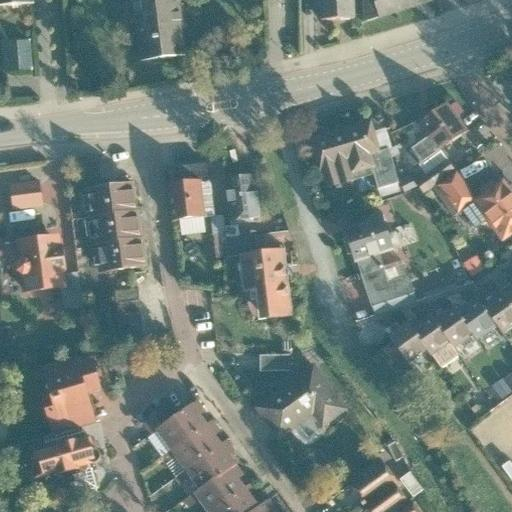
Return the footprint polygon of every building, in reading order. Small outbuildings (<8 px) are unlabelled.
[(37,0),(0,0),(0,9),(38,7),(37,0)] [(131,0),(135,63),(187,60),(183,0),(131,0)] [(325,0),(326,23),(357,22),(356,0),(325,0)] [(440,0),(375,0),(382,21),(442,4),(440,0)] [(33,37),(2,41),(6,77),(38,73),(33,37)] [(465,131),(446,105),(420,124),(427,136),(410,148),(420,163),(465,131)] [(369,121),(309,138),(322,187),(371,175),(376,189),(397,183),(387,149),(377,152),(369,121)] [(257,175),(226,179),(230,220),(262,217),(257,175)] [(457,215),(473,202),(452,176),(436,188),(457,215)] [(202,180),(170,184),(175,220),(207,216),(202,180)] [(511,232),(511,193),(502,180),(473,202),(502,240),(511,232)] [(92,215),(138,209),(135,181),(88,187),(92,215)] [(13,186),(16,210),(44,207),(41,183),(13,186)] [(92,215),(95,242),(142,236),(138,209),(92,215)] [(359,224),(343,229),(354,262),(377,254),(391,249),(379,212),(357,218),(359,224)] [(230,256),(244,255),(258,253),(257,235),(229,238),(230,256)] [(99,271),(146,265),(142,236),(95,242),(99,271)] [(57,237),(20,242),(25,290),(63,286),(62,274),(57,237)] [(292,314),(285,250),(258,253),(244,255),(246,288),(260,287),(264,318),(292,314)] [(377,254),(354,262),(360,277),(383,269),(377,254)] [(470,277),(485,269),(477,255),(463,264),(470,277)] [(387,281),(383,269),(360,277),(371,308),(413,293),(407,276),(387,281)] [(78,272),(62,274),(63,286),(66,310),(82,308),(78,272)] [(511,309),(511,284),(501,293),(511,309)] [(139,289),(117,291),(122,337),(144,335),(139,289)] [(511,309),(501,293),(482,307),(496,326),(501,334),(511,327),(511,309)] [(455,313),(471,336),(475,341),(496,326),(482,307),(476,298),(455,313)] [(452,308),(434,321),(449,343),(453,349),(471,336),(455,313),(452,308)] [(410,327),(424,350),(430,357),(449,343),(434,321),(429,315),(410,327)] [(410,327),(406,321),(385,335),(390,343),(404,363),(424,350),(410,327)] [(404,363),(390,343),(378,351),(399,379),(410,372),(404,363)] [(291,355),(260,355),(260,369),(291,368),(291,355)] [(78,358),(43,369),(52,400),(45,402),(53,435),(97,421),(89,395),(102,392),(93,360),(79,365),(78,358)] [(315,366),(258,408),(281,439),(315,414),(324,427),(348,409),(315,366)] [(195,403),(158,430),(173,451),(210,424),(195,403)] [(210,424),(173,451),(186,470),(224,443),(210,424)] [(98,463),(91,437),(31,453),(38,479),(98,463)] [(224,443),(186,470),(202,492),(234,468),(240,464),(224,443)] [(354,485),(368,504),(365,506),(369,511),(417,511),(411,502),(410,503),(397,484),(398,483),(384,464),(354,485)] [(196,496),(207,511),(213,511),(248,487),(234,468),(202,492),(196,496)] [(248,487),(213,511),(254,511),(262,507),(248,487)]
